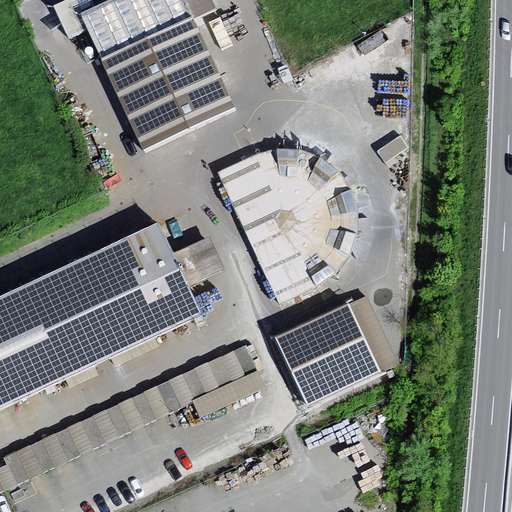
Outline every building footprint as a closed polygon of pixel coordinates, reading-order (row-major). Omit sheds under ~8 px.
[(207,0),(120,0),(88,14),(97,36),(143,143),(229,107),(190,15),(210,6),(207,0)] [(273,154),(221,178),(280,311),(318,293),(337,277),(349,260),(357,239),(359,216),(351,193),(341,175),(321,160),(299,155),(273,154)] [(159,231),(0,300),(0,414),(203,326),(187,290),(224,274),(210,242),(171,259),(159,231)] [(373,303),(279,344),(308,409),(402,369),(373,303)] [(244,347),(0,462),(0,497),(191,408),(199,425),(266,393),(244,347)]
